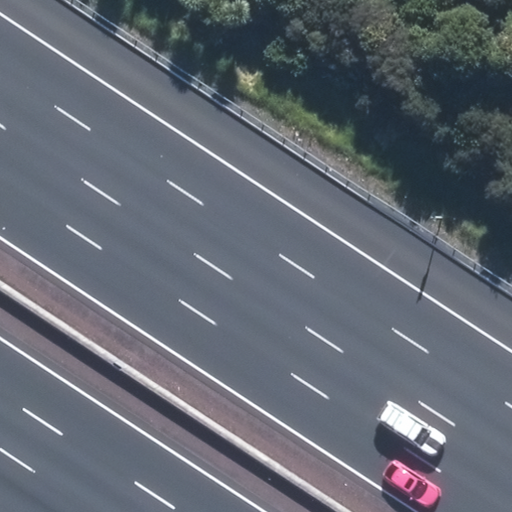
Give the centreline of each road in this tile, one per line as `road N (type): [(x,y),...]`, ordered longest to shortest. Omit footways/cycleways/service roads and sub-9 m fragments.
road 1 (motorway): [(0,118),(511,455)]
road 2 (motorway): [(103,511),(0,443)]
